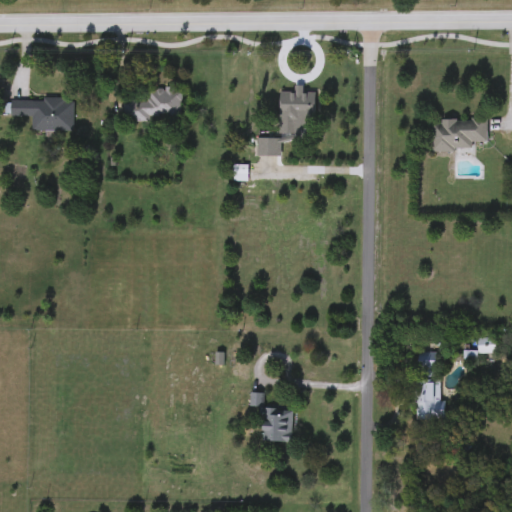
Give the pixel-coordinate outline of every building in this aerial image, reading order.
[(126,101),(150,101),(150,89),(184,89),(184,120),(126,120),(126,101)] [(318,124),(300,124),(300,135),(281,135),(282,93),(319,94),(318,124)] [(75,132),(34,132),(34,118),(14,118),(14,100),(75,101),(75,132)] [(475,143),(475,152),(434,152),(434,121),(490,122),(490,143),(475,143)] [(282,140),(282,157),(260,157),(260,140),(282,140)] [(480,339),(498,339),(498,355),(480,355),(480,339)] [(417,421),(419,354),(444,354),(442,421),(417,421)] [(263,442),(264,408),(252,407),(252,394),(266,394),(266,410),(296,411),(295,443),(263,442)]
